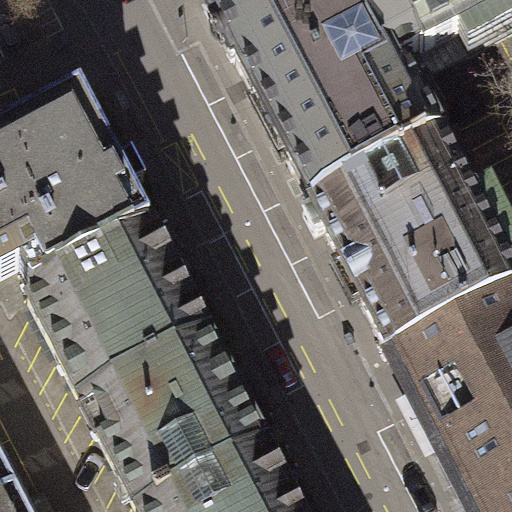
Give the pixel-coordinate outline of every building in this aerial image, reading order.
[(401,59),(417,51),(391,0),(220,0),(206,7),(307,206),(441,139),(401,59)] [(511,0),(391,0),(417,51),(511,9),(511,0)] [(0,281),(21,271),(30,290),(148,229),(131,197),(145,190),(133,167),(119,174),(80,97),(0,138),(0,281)] [(307,206),(385,357),(511,295),(511,283),(441,139),(307,206)] [(28,305),(80,406),(206,341),(148,229),(30,290),(32,292),(28,305)] [(511,511),(511,295),(385,357),(466,511),(511,511)] [(145,511),(263,451),(206,341),(80,406),(135,511),(145,511)] [(295,511),(263,451),(145,511),(295,511)] [(25,511),(0,463),(0,511),(25,511)]
